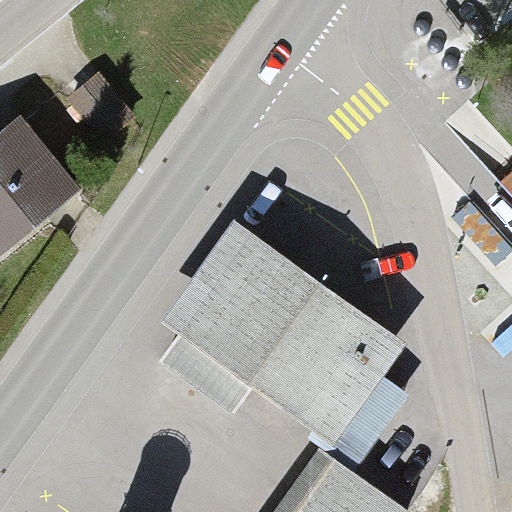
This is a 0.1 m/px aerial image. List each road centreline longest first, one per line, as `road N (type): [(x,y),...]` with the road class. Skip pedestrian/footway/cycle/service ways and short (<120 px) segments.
road 1 (residential): [(279,49),(356,113),(400,177),(473,511)]
road 2 (secondary): [(0,435),(279,49)]
